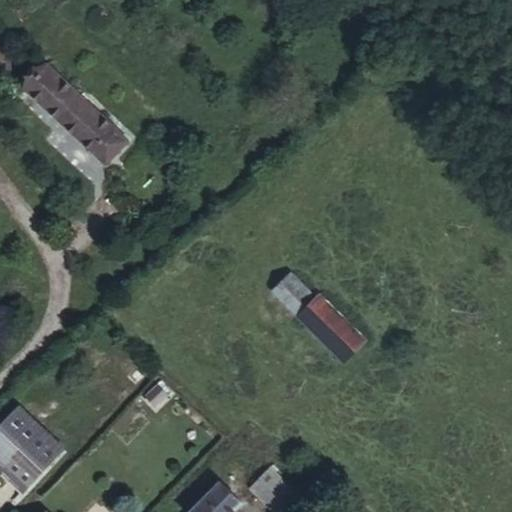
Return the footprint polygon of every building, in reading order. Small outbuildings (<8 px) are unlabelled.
[(112,135),(42,72),(22,94),(92,157),(112,135)] [(123,146),(112,135),(92,157),(103,168),(123,146)] [(289,271),(271,288),(341,365),(365,345),(340,317),(354,304),(335,283),(317,301),(289,271)] [(55,453),(12,414),(0,424),(0,475),(17,491),(55,453)] [(280,511),(297,494),(268,467),(249,488),(274,511),(280,511)] [(233,511),(242,503),(219,481),(189,511),(233,511)] [(301,511),(308,505),(297,494),(280,511),(301,511)]
